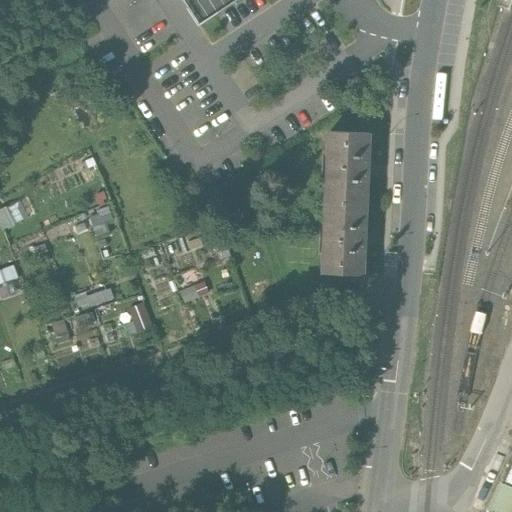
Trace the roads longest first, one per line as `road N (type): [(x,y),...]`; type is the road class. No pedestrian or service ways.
road 1 (tertiary): [(381,499),(434,0)]
road 2 (unclassified): [(381,499),(451,495),(474,474),(511,377)]
